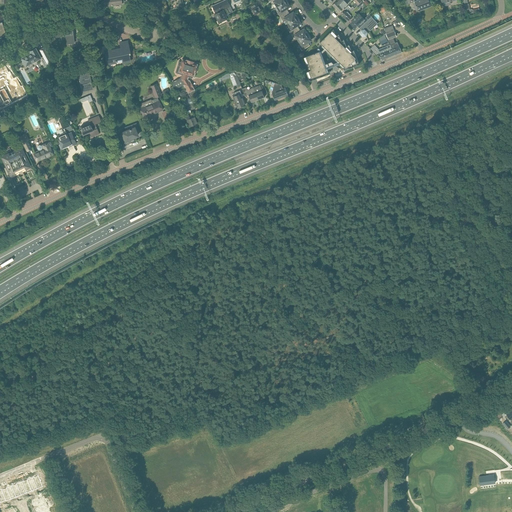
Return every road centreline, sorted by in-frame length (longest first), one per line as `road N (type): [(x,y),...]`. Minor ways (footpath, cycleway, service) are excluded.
road 1 (motorway): [(0,290),(180,194),(511,52)]
road 2 (motorway): [(511,35),(131,197),(7,264)]
road 3 (residential): [(0,223),(307,97)]
road 4 (unclassified): [(238,510),(461,416),(511,386)]
road 5 (residential): [(136,511),(101,436),(0,476)]
road 6 (residential): [(307,97),(300,85),(153,39)]
road 7 (residential): [(267,511),(376,469),(386,482),(385,511)]
road 8 (residential): [(376,70),(492,21),(500,0)]
road 9 (track): [(511,309),(475,264),(444,179)]
road 10 (residential): [(153,39),(88,13),(18,21)]
